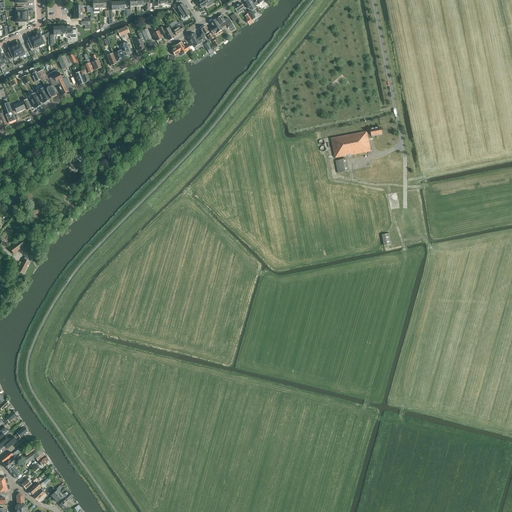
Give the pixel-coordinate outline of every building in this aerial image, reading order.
[(135,0),(136,7),(143,7),(145,6),(146,10),(149,10),(149,6),(149,0),(142,0),(135,0)] [(183,3),(181,0),(177,0),(176,3),(177,4),(174,6),(175,8),(177,7),(181,13),(180,13),(182,19),(184,18),(190,15),(188,11),(183,3)] [(207,6),(208,6),(210,5),(211,3),(209,0),(199,0),(197,2),(202,9),(207,6)] [(259,12),(254,5),(251,0),(246,0),(244,2),(245,4),(244,4),(247,9),(250,8),(252,7),(253,9),(253,10),(255,14),(256,14),(257,14),(259,12)] [(99,9),(99,1),(93,1),(93,6),(86,7),(87,13),(90,13),(90,18),(84,19),(84,22),(91,22),(90,19),(94,19),(93,9),(99,9)] [(118,3),(118,11),(124,11),(124,17),(130,16),(130,10),(124,11),(124,3),(118,3)] [(238,14),(245,9),(241,3),(234,7),(238,14)] [(16,11),(15,11),(15,17),(27,16),(27,11),(24,11),(24,8),(16,8),(16,11)] [(148,25),(155,22),(152,15),(146,18),(148,25)] [(27,16),(15,17),(15,22),(18,22),(18,26),(25,26),(25,22),(28,22),(27,17),(27,16)] [(220,25),(222,28),(227,25),(230,30),(234,27),(228,18),(224,20),(221,16),(216,19),(220,25)] [(222,28),(220,25),(220,26),(216,19),(210,23),(212,27),(208,29),(212,35),(217,32),(217,33),(223,30),(222,28)] [(176,36),(184,31),(183,30),(185,28),(181,21),(171,27),(173,31),(176,36)] [(75,26),(66,27),(66,35),(72,35),(72,36),(76,36),(75,26)] [(163,30),(162,28),(159,30),(163,37),(166,35),(168,40),(174,37),(169,27),(163,30)] [(205,28),(205,27),(200,30),(204,36),(210,32),(207,27),(205,28)] [(130,35),(127,29),(118,33),(121,39),(130,35)] [(146,41),(151,38),(147,29),(142,31),(146,41)] [(137,31),(138,34),(140,39),(134,42),(138,51),(145,48),(144,46),(147,45),(141,33),(140,30),(137,31)] [(152,32),(153,34),(157,41),(162,39),(158,31),(156,32),(155,31),(152,32)] [(197,37),(195,33),(188,38),(190,41),(189,41),(191,44),(192,44),(194,47),(195,47),(196,47),(199,45),(199,44),(201,43),(200,43),(205,40),(201,34),(197,37)] [(38,35),(34,36),(39,46),(44,43),(47,42),(45,38),(44,35),(41,37),(39,34),(38,35)] [(30,42),(27,43),(31,52),(40,48),(39,46),(34,36),(31,38),(29,39),(30,42)] [(177,47),(172,51),(175,56),(178,54),(180,53),(181,56),(188,52),(191,50),(188,45),(184,47),(182,42),(176,46),(177,47)] [(123,50),(114,54),(118,62),(130,57),(129,55),(132,54),(128,43),(124,44),(121,46),(123,50)] [(18,44),(14,46),(19,56),(19,58),(25,55),(24,53),(27,51),(24,45),(21,46),(20,44),(18,44)] [(10,52),(7,53),(10,59),(13,58),(19,56),(14,46),(11,48),(9,49),(10,52)] [(0,67),(0,68),(6,65),(5,64),(8,63),(4,54),(1,56),(0,53),(0,67)] [(76,63),(73,54),(69,56),(65,57),(65,56),(58,58),(63,70),(69,67),(68,64),(71,63),(72,65),(76,63)] [(86,61),(83,62),(84,65),(88,73),(93,71),(90,63),(87,54),(84,55),(86,61)] [(111,66),(116,64),(112,54),(107,56),(111,66)] [(101,68),(98,60),(93,62),(92,61),(91,62),(91,63),(92,63),(95,71),(101,68)] [(51,99),(57,96),(43,70),(38,72),(46,89),(51,99)] [(48,79),(49,79),(53,87),(57,85),(62,95),(73,90),(66,77),(62,79),(59,73),(57,70),(46,75),(48,79)] [(85,70),(81,72),(82,75),(85,83),(90,81),(87,74),(85,70)] [(79,85),(84,84),(80,73),(75,75),(79,85)] [(22,89),(15,76),(11,78),(15,85),(17,84),(20,89),(22,89)] [(44,103),(50,99),(43,87),(37,91),(44,103)] [(41,105),(35,93),(29,97),(35,108),(41,105)] [(24,102),(22,103),(22,102),(13,105),(17,113),(25,109),(24,107),(26,106),(28,110),(32,108),(28,100),(24,102)] [(8,124),(16,120),(9,102),(3,105),(7,114),(4,115),(8,124)] [(351,155),(371,151),(369,139),(373,138),(373,137),(383,135),(381,127),(370,129),(371,131),(331,138),(335,158),(346,156),(346,155),(350,154),(351,155)] [(338,173),(349,171),(347,159),(336,161),(338,173)] [(384,246),(391,245),(389,233),(382,235),(384,246)] [(26,245),(22,239),(9,248),(14,254),(26,245)] [(26,245),(33,254),(36,252),(29,243),(26,245)] [(23,275),(30,262),(27,261),(28,259),(25,257),(22,263),(20,262),(18,265),(21,266),(17,273),(23,275)] [(0,407),(2,410),(9,404),(6,401),(0,405),(0,407)] [(13,412),(6,418),(9,422),(16,416),(13,412)] [(25,427),(17,434),(20,437),(28,431),(25,427)] [(12,436),(8,439),(5,436),(0,440),(0,448),(6,444),(8,447),(16,440),(12,436)] [(35,451),(32,447),(24,453),(27,456),(21,460),(25,465),(35,458),(39,463),(48,455),(45,451),(43,452),(39,448),(35,451)] [(14,456),(12,454),(10,452),(0,460),(3,464),(10,458),(11,459),(14,456)] [(49,461),(46,457),(39,463),(42,467),(49,461)] [(16,463),(13,458),(4,465),(8,469),(16,463)] [(16,479),(21,474),(16,468),(20,465),(18,462),(8,470),(16,479)] [(26,489),(32,484),(27,479),(21,484),(26,489)] [(32,495),(41,487),(37,483),(28,491),(32,495)] [(54,499),(61,493),(59,491),(62,487),(61,485),(59,487),(54,491),(55,492),(51,496),(54,499)] [(38,500),(45,493),(43,491),(45,489),(43,488),(42,489),(34,497),(38,500)] [(67,495),(66,495),(65,493),(62,494),(61,493),(54,499),(57,502),(64,496),(65,497),(67,495)] [(69,493),(66,495),(67,495),(65,497),(66,498),(59,505),(65,511),(71,505),(68,502),(74,497),(69,493)] [(25,504),(24,496),(22,494),(18,494),(16,496),(17,505),(15,507),(15,511),(27,511),(27,506),(25,504)]
